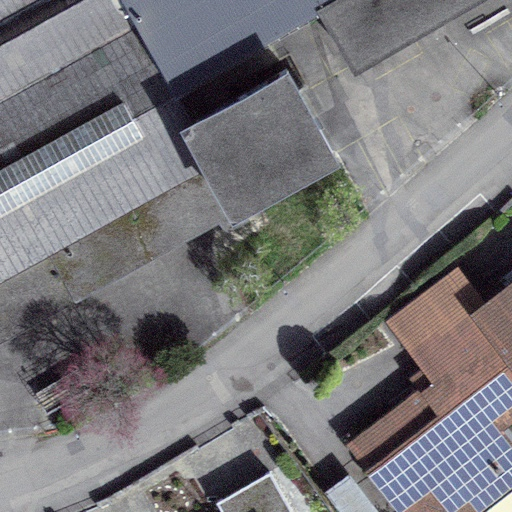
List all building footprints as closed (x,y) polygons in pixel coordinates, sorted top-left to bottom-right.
[(0,0),(0,334),(333,152),(286,66),(190,119),(175,90),(323,5),(331,0),(0,0)] [(331,0),(323,5),(356,63),(464,0),(331,0)] [(487,324),(511,356),(511,267),(500,277),(507,286),(476,310),(487,324)] [(353,442),(407,511),(417,511),(485,461),(480,455),(484,452),(474,438),(511,408),(511,356),(487,324),(461,344),(471,356),(453,370),(443,357),(417,377),(425,387),(353,442)] [(293,511),(270,470),(217,500),(224,511),(293,511)]
